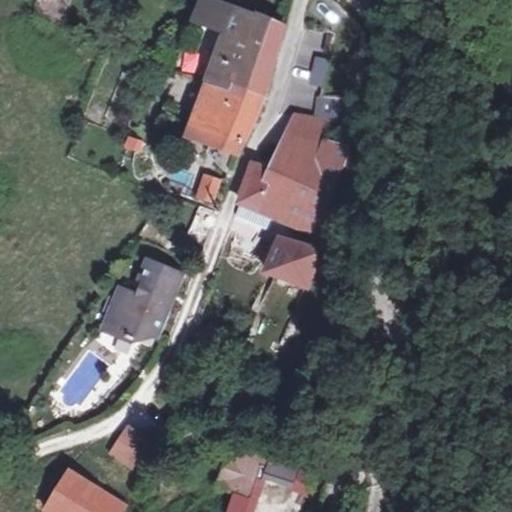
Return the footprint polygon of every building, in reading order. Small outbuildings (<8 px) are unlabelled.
[(55,8),(57,0),(42,0),(41,5),(55,8)] [(202,0),(199,11),(234,25),(216,71),(242,81),(269,91),(277,62),(287,22),(230,0),(202,0)] [(308,86),(342,91),(346,64),(313,58),(308,86)] [(239,90),(242,81),(216,71),(213,80),(239,90)] [(261,111),(269,91),(242,81),(239,90),(213,80),(201,109),(226,119),(230,107),(259,117),(261,111)] [(241,150),(259,117),(230,107),(226,119),(201,109),(200,111),(192,132),(241,150)] [(300,109),(285,151),(316,163),(323,136),(328,112),(300,109)] [(294,222),(319,225),(321,217),(340,174),(343,174),(351,143),(323,136),(316,163),(285,151),(278,171),(258,161),(244,199),(248,201),(279,215),(294,222)] [(218,180),(204,174),(196,195),(211,199),(218,180)] [(274,224),(279,215),(248,201),(244,211),(274,224)] [(281,274),(289,277),(306,283),(322,250),(285,237),(272,270),(281,274)] [(165,336),(174,313),(163,310),(171,290),(177,292),(184,272),(154,261),(146,280),(149,282),(144,294),(127,287),(115,317),(125,334),(139,340),(144,327),(165,336)] [(189,274),(184,272),(177,292),(171,290),(163,310),(174,313),(189,274)] [(306,283),(289,277),(285,287),(301,293),(306,283)] [(115,317),(111,329),(125,334),(115,317)] [(197,383),(180,376),(171,396),(188,404),(197,383)] [(129,422),(111,450),(135,465),(154,437),(129,422)] [(260,457),(265,443),(260,441),(254,455),(260,457)] [(275,446),(265,443),(260,457),(270,460),(275,446)] [(270,460),(260,457),(249,489),(252,490),(259,493),(251,511),(292,511),(300,492),(305,477),(312,460),(275,446),(270,460)] [(249,489),(260,457),(254,455),(233,447),(221,479),(249,489)] [(120,511),(126,503),(96,484),(72,469),(47,503),(61,511),(120,511)] [(315,480),(305,477),(300,492),(311,495),(315,480)] [(251,511),(259,493),(252,490),(244,511),(251,511)]
